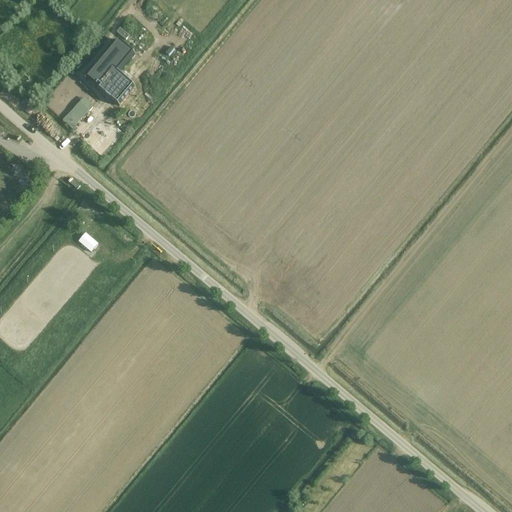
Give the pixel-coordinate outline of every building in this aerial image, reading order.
[(117,40),(85,78),(97,87),(98,86),(101,88),(99,90),(118,106),(133,87),(119,75),(135,55),(117,40)] [(71,112),(80,121),(89,112),(80,104),(71,112)] [(96,127),(84,141),(102,157),(122,135),(113,126),(109,131),(105,135),(96,127)] [(80,220),(72,229),(76,233),(84,224),(80,220)] [(86,234),(78,243),(91,254),(98,245),(86,234)] [(355,432),(350,437),(355,440),(357,438),(359,436),(359,435),(355,432)]
